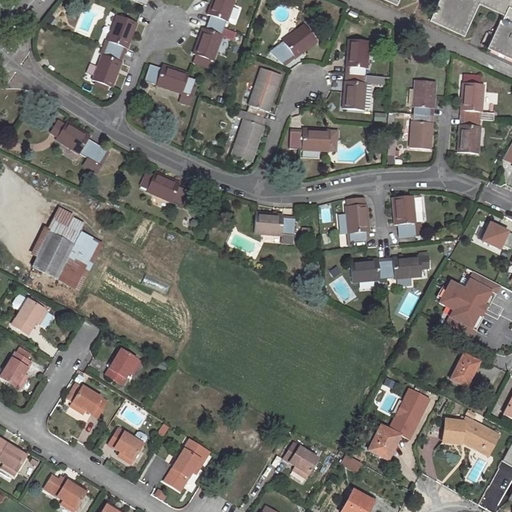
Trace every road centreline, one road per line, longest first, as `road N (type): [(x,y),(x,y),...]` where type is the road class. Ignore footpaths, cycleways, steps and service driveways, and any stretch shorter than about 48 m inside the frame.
road 1 (residential): [(347,0),(511,75)]
road 2 (residential): [(437,181),(258,195)]
road 3 (residential): [(258,195),(173,165),(113,126)]
road 4 (residential): [(22,430),(160,511)]
road 5 (residential): [(113,126),(0,52)]
road 6 (residential): [(258,195),(283,105),(304,86)]
